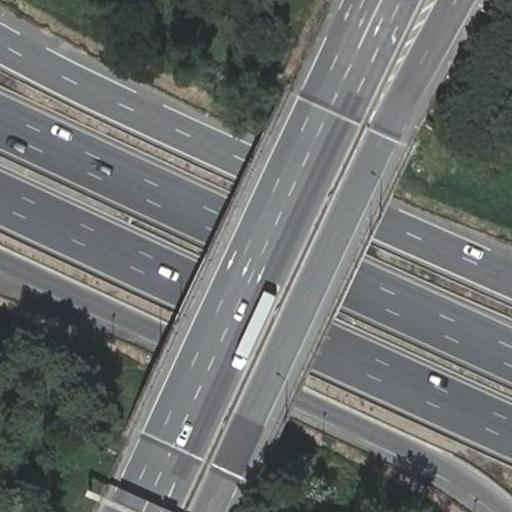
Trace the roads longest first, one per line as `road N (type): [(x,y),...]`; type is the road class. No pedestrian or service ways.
road 1 (motorway): [(0,259),(447,469),(509,511)]
road 2 (motorway): [(511,278),(0,42)]
road 3 (motorway): [(511,356),(0,120)]
road 4 (motorway): [(0,195),(511,429)]
road 5 (trunk): [(227,470),(454,0)]
road 6 (trunk): [(331,108),(173,444)]
road 7 (trunk): [(397,0),(331,108)]
